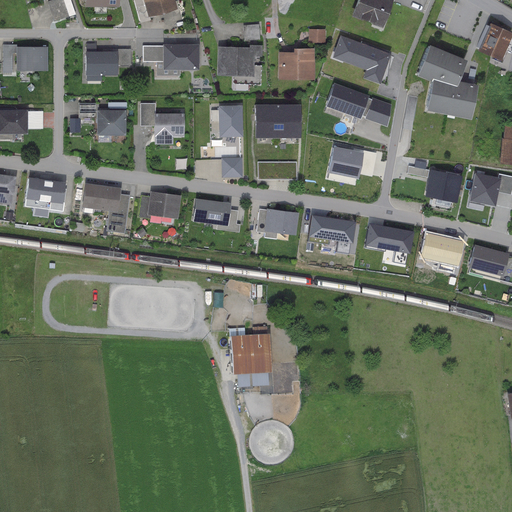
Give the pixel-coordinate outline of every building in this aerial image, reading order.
[(52,0),(47,2),(54,22),(69,16),(63,0),(52,0)] [(147,17),(142,0),(133,0),(140,23),(150,20),(149,16),(147,17)] [(142,0),(147,17),(149,16),(176,9),(174,1),(177,0),(142,0)] [(391,0),(355,0),(350,15),(381,28),(391,0)] [(511,32),(489,22),(477,50),(500,61),(505,50),(511,54),(511,52),(511,35),(511,32)] [(260,42),(259,26),(244,27),(244,42),(260,42)] [(325,30),(308,29),(308,42),(324,43),(325,30)] [(390,53),(339,35),(331,57),(365,70),(362,78),(379,84),(390,53)] [(84,51),(85,75),(116,75),(116,65),(130,65),(130,49),(111,49),(111,51),(96,51),(96,43),(86,43),(86,51),(84,51)] [(179,69),(198,70),(198,44),(162,44),(162,46),(142,46),(142,62),(156,62),(156,76),(179,76),(179,69)] [(15,53),(15,47),(15,45),(2,45),(2,72),(11,72),(11,53),(15,53)] [(248,47),(217,46),(216,76),(232,76),(231,84),(260,85),(260,66),(253,65),(253,56),(260,56),(261,45),(248,45),(248,47)] [(429,45),(416,75),(431,82),(424,110),(469,119),(476,85),(458,80),(465,60),(429,45)] [(47,47),(15,47),(15,53),(15,71),(47,71),(47,47)] [(293,52),(277,51),(277,79),(313,80),(314,48),(293,48),(293,52)] [(476,70),(469,68),(467,78),(474,80),(476,70)] [(368,95),(333,82),(324,106),(359,119),(360,115),(365,117),(364,119),(386,127),(391,104),(372,97),(371,99),(367,98),(368,95)] [(78,113),(96,113),(96,110),(98,110),(98,102),(78,102),(78,113)] [(155,103),(140,103),(139,126),(153,126),(153,136),(183,137),(183,113),(155,113),(155,103)] [(277,138),(277,104),(254,104),(254,138),(277,138)] [(299,138),(299,104),(277,104),(277,138),(299,138)] [(241,105),(217,105),(218,137),(242,136),(241,105)] [(27,110),(0,109),(0,133),(27,134),(27,129),(27,111),(27,110)] [(98,110),(96,110),(96,113),(96,135),(125,135),(125,109),(118,109),(98,110)] [(42,111),(27,111),(27,129),(42,129),(42,111)] [(79,118),(69,118),(69,132),(79,132),(79,118)] [(511,125),(503,125),(502,138),(501,138),(499,164),(511,164),(511,125)] [(372,156),(334,148),(330,174),(359,179),(360,172),(368,174),(372,156)] [(242,157),(221,158),(221,177),(242,177),(242,157)] [(296,162),(257,162),(257,180),(296,179),(296,162)] [(428,170),(408,166),(406,174),(427,178),(428,170)] [(461,175),(430,169),(424,196),(456,202),(461,175)] [(498,177),(474,172),(468,199),(494,204),(497,191),(511,194),(511,189),(511,175),(498,173),(498,177)] [(21,177),(0,174),(0,203),(11,205),(13,195),(18,196),(21,177)] [(64,181),(27,177),(23,206),(49,209),(50,202),(61,203),(62,202),(64,203),(65,189),(63,189),(64,181)] [(121,188),(84,183),(80,208),(108,211),(105,230),(123,233),(129,195),(120,194),(121,188)] [(149,197),(140,195),(137,217),(149,219),(149,222),(160,224),(161,216),(176,218),(179,195),(150,191),(149,197)] [(230,202),(195,197),(192,220),(217,223),(216,228),(239,231),(240,224),(236,223),(237,210),(229,209),(230,202)] [(297,212),(266,209),(266,210),(258,209),(255,233),(264,233),(263,237),(276,239),(277,232),(295,234),(297,212)] [(356,222),(312,216),(309,237),(353,244),(356,222)] [(414,232),(370,224),(366,246),(410,254),(414,232)] [(464,241),(426,233),(420,258),(458,266),(464,241)] [(508,253),(473,244),(467,267),(469,268),(468,272),(511,283),(511,256),(507,255),(508,253)] [(229,335),(228,335),(231,374),(236,374),(267,372),(270,372),(268,334),(266,334),(266,326),(251,327),(252,334),(242,335),(242,330),(229,331),(229,335)] [(267,372),(236,374),(237,387),(268,385),(267,372)]
